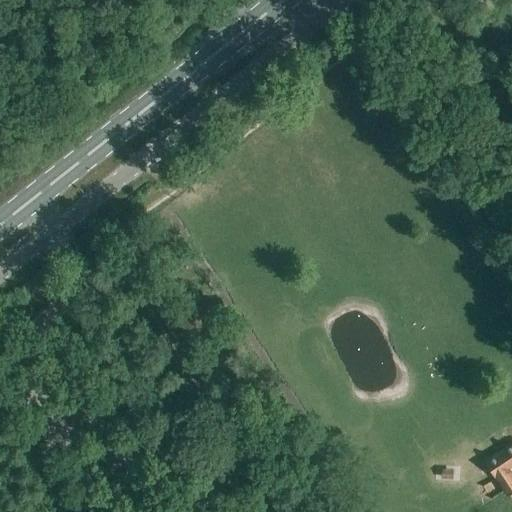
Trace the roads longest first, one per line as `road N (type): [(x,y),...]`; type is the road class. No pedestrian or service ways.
road 1 (unclassified): [(50,232),(344,0)]
road 2 (primary): [(27,202),(282,0)]
road 3 (track): [(99,305),(235,511)]
